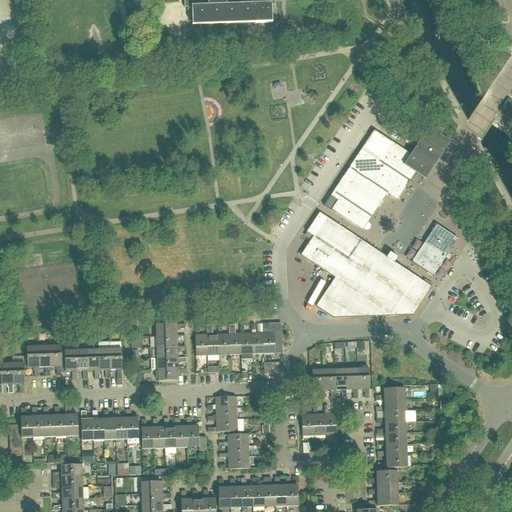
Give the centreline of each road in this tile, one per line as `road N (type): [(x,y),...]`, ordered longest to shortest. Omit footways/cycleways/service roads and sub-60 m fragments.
road 1 (residential): [(0,403),(277,387)]
road 2 (residential): [(283,310),(280,247),(362,125)]
road 3 (residential): [(307,335),(386,329),(473,384)]
road 4 (residential): [(277,387),(280,451),(289,461),(329,470),(330,511)]
road 5 (tertiary): [(507,405),(446,511)]
